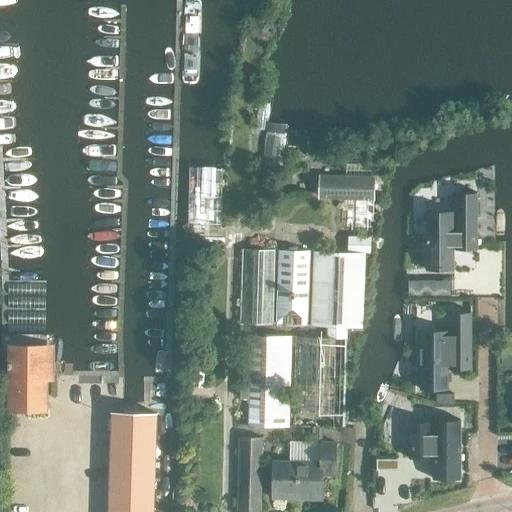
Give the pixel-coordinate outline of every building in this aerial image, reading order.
[(223,227),(225,168),(191,168),(189,226),(192,226),(223,227)] [(320,174),(319,199),(375,200),(376,176),(320,174)] [(427,210),(427,270),(428,270),(428,268),(452,267),(452,270),(454,270),(454,248),(456,248),(456,249),(457,249),(457,248),(476,248),(476,249),(477,249),(477,192),(476,192),(476,195),(457,195),(457,192),(456,192),(456,214),(454,214),(454,210),(452,210),(452,215),(428,215),(428,210),(427,210)] [(274,324),(276,250),(243,249),(241,323),(274,324)] [(310,251),(280,249),(278,286),(278,300),(278,324),(307,325),(308,301),(309,287),(310,251)] [(311,326),(360,327),(365,328),(367,253),(313,251),(311,326)] [(419,282),(419,297),(451,297),(451,282),(419,282)] [(422,330),(421,330),(421,389),(422,389),(422,388),(447,387),(447,389),(448,389),(448,368),(450,368),(450,369),(452,369),(452,367),(470,367),(470,369),(471,369),(471,312),(470,312),(470,314),(451,314),(451,312),(450,312),(450,332),(448,332),(448,330),(447,330),(447,334),(422,334),(422,330)] [(292,426),(293,336),(242,335),(240,425),(292,426)] [(345,427),(347,338),(296,336),(294,426),(345,427)] [(55,380),(55,378),(55,342),(9,342),(8,411),(49,411),(49,380),(55,380)] [(454,390),(446,390),(446,405),(454,405),(454,390)] [(154,511),(158,412),(112,410),(109,511),(154,511)] [(411,421),(410,421),(410,458),(412,458),(412,457),(430,457),(430,458),(431,458),(431,456),(434,456),(434,478),(435,478),(435,477),(460,477),(460,478),(461,478),(461,419),(459,419),(459,423),(435,423),(435,419),(434,419),(434,423),(431,423),(431,422),(430,422),(430,424),(411,423),(411,421)] [(404,472),(406,421),(385,420),(383,480),(420,482),(420,473),(404,472)] [(240,436),(237,511),(260,511),(264,437),(240,436)] [(320,460),(290,459),(275,459),(274,495),(298,496),(298,499),(323,500),(323,474),(336,474),(337,441),(321,440),(320,460)]
